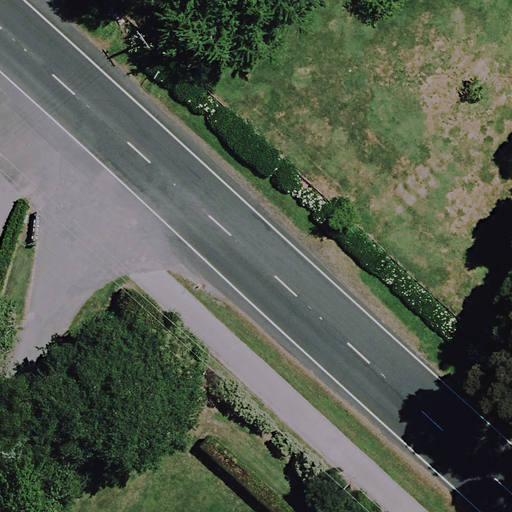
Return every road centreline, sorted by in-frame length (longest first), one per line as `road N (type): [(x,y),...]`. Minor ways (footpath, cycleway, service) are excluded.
road 1 (residential): [(123,135),(511,492)]
road 2 (residential): [(123,135),(0,470)]
road 3 (residential): [(0,27),(123,135)]
